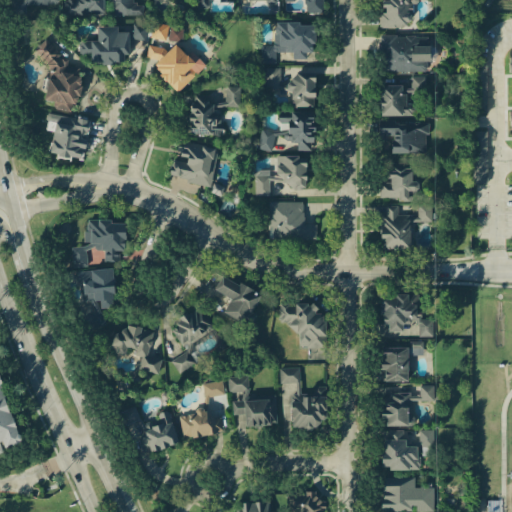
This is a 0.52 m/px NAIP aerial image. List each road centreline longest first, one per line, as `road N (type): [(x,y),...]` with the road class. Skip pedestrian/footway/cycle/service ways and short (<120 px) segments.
road 1 (residential): [(346,0),(345,511)]
road 2 (tertiary): [(90,187),(157,202),(282,268),(441,271)]
road 3 (secondary): [(97,444),(10,210)]
road 4 (residential): [(170,208),(135,281),(141,300),(168,300),(215,235)]
road 5 (residential): [(121,189),(147,123),(145,102),(130,97),(115,111),(108,188)]
road 6 (residential): [(197,494),(213,497),(226,488),(228,472),(218,460),(202,459),(191,470),(197,494)]
